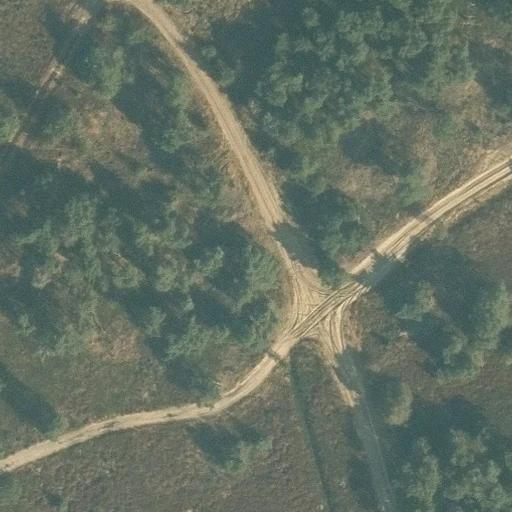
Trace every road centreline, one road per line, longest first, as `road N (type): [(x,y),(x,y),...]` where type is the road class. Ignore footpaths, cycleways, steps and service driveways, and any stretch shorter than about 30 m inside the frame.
road 1 (track): [(139,0),(161,14),(249,153),(397,511)]
road 2 (unknown): [(318,312),(410,233),(511,162)]
road 3 (unknown): [(0,168),(99,0)]
